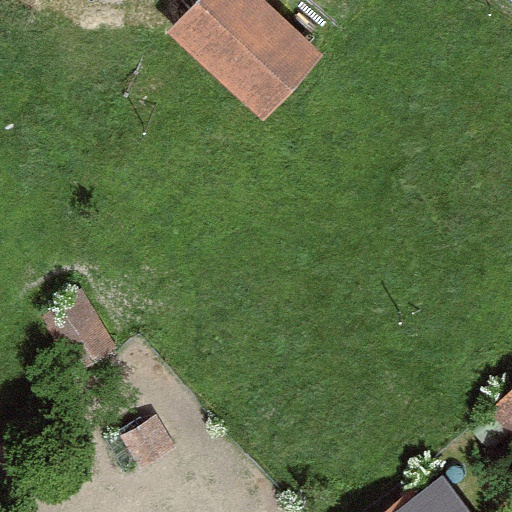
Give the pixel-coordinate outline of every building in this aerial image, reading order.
[(324,57),(260,0),(196,0),(165,35),(264,124),(324,57)] [(115,350),(81,288),(40,311),(74,373),(115,350)] [(511,389),(490,414),(511,434),(511,389)] [(159,417),(124,437),(143,470),(178,450),(159,417)] [(464,511),(442,481),(399,511),(464,511)]
